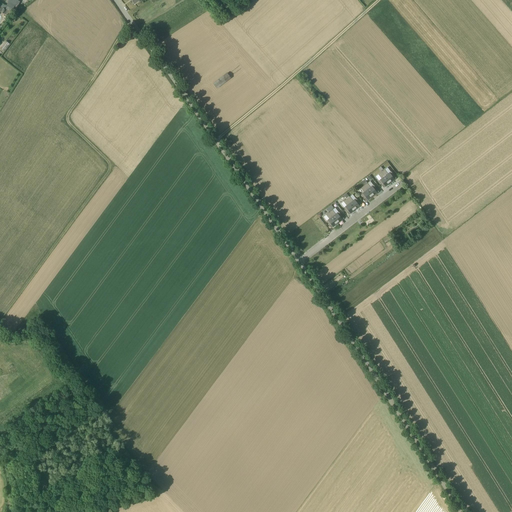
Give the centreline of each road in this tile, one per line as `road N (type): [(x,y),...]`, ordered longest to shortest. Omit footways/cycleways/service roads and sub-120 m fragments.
road 1 (track): [(132,22),(66,117),(109,174),(0,318)]
road 2 (unclassified): [(299,261),(117,0)]
road 3 (unclassified): [(459,511),(299,261)]
road 4 (track): [(215,139),(379,0)]
road 5 (residential): [(299,261),(400,185)]
